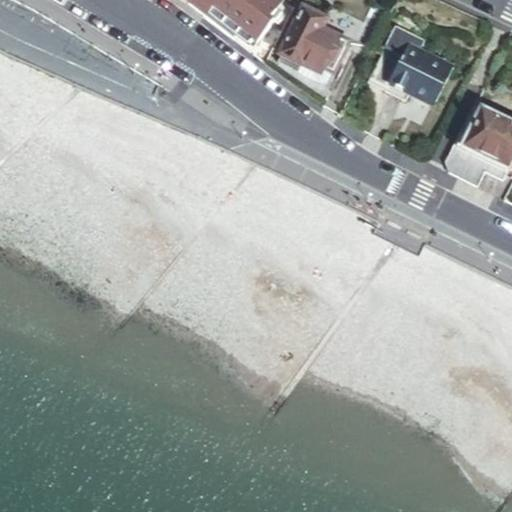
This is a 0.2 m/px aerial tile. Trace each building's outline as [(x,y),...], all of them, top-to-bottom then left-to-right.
[(265,0),(179,0),(205,18),(217,28),(235,41),(241,34),(257,47),(281,15),(264,2),(265,0)] [(265,0),(264,2),(281,15),(289,4),(283,0),(265,0)] [(338,70),(349,46),(323,34),(328,24),(303,13),(282,59),(308,71),(317,75),(323,72),(327,65),(338,70)] [(356,43),(371,51),(385,23),(370,16),(356,43)] [(397,30),(373,80),(393,90),(390,97),(408,106),(413,94),(422,99),(438,106),(454,73),(419,56),(425,44),(397,30)] [(323,72),(335,77),(338,70),(327,65),(323,72)] [(390,97),(393,90),(373,80),(369,87),(390,97)] [(485,179),(503,187),(511,168),(511,132),(482,118),(484,113),(478,110),(480,106),(477,104),(446,169),(449,177),(462,183),(479,191),(485,179)]
